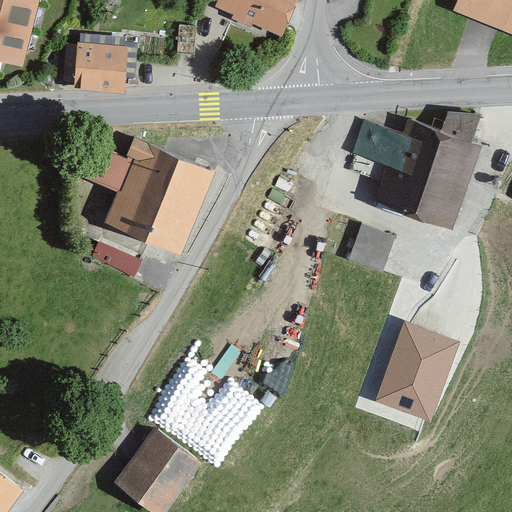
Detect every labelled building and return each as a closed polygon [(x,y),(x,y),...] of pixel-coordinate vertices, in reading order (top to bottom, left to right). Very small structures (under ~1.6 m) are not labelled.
[(41,0),(0,0),(0,60),(26,67),(41,0)] [(300,0),(219,0),(216,7),(236,16),(234,21),(253,29),(256,24),(284,36),(300,0)] [(511,0),(460,0),(455,14),(511,36),(511,0)] [(124,90),(127,47),(78,44),(78,46),(66,46),(64,84),(77,84),(76,90),(124,90)] [(485,117),(451,115),(445,133),(409,119),(404,134),(364,119),(351,153),(388,166),(375,200),(455,229),(485,149),(474,145),(485,117)] [(181,253),(216,172),(136,137),(127,158),(97,145),(83,178),(122,194),(110,222),(181,253)] [(392,237),(363,226),(350,260),(379,270),(392,237)] [(452,336),(406,321),(382,394),(428,408),(452,336)] [(166,511),(204,459),(157,427),(117,485),(155,511),(166,511)] [(0,511),(9,511),(25,492),(0,472),(0,511)]
